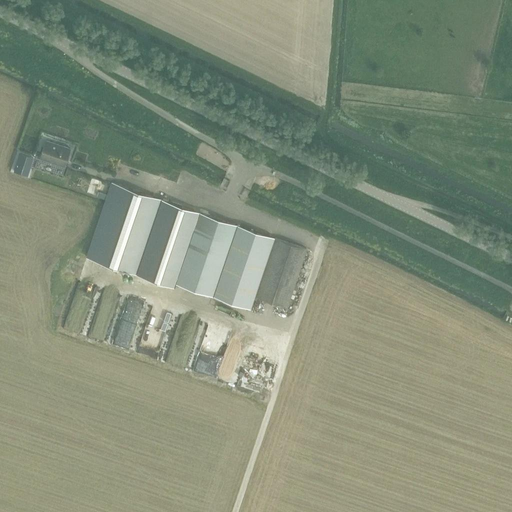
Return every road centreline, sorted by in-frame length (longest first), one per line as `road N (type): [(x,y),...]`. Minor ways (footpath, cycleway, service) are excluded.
road 1 (residential): [(511,291),(195,133),(71,47)]
road 2 (tertiary): [(511,261),(71,47)]
road 3 (track): [(511,228),(361,157),(324,131),(334,0)]
road 4 (track): [(235,511),(293,335)]
